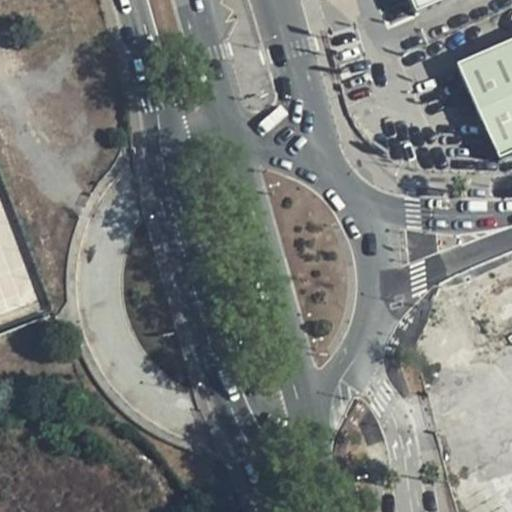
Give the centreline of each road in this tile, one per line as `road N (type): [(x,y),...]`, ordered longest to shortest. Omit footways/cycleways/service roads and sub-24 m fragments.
road 1 (primary): [(191,227),(224,409),(271,511)]
road 2 (primary): [(305,397),(230,138)]
road 3 (secondary): [(191,227),(252,397),(278,409),(305,397)]
road 4 (tertiary): [(296,157),(301,100),(270,0)]
road 5 (secondary): [(373,315),(419,281),(511,236)]
road 6 (primary): [(129,0),(171,148)]
road 7 (secondary): [(511,212),(360,211)]
road 8 (primary): [(230,138),(190,0)]
road 9 (unknown): [(511,13),(397,62)]
